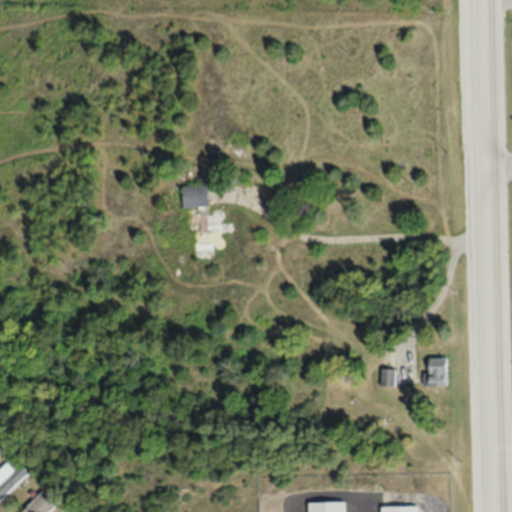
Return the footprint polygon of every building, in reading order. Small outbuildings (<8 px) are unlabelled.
[(211,185),(184,185),(184,209),(193,209),(193,252),(225,251),(225,234),(235,234),(235,222),(225,222),(225,209),(212,209),(211,185)] [(448,358),(427,358),(427,387),(448,387),(448,358)] [(396,370),(383,370),(383,387),(396,387),(396,370)] [(0,470),(0,501),(31,470),(15,455),(0,470)] [(22,511),(50,511),(56,507),(42,493),(22,511)] [(345,511),(345,503),(308,503),(307,511),(345,511)]
